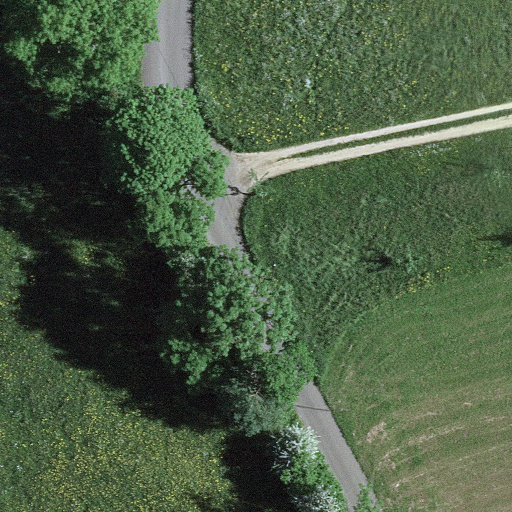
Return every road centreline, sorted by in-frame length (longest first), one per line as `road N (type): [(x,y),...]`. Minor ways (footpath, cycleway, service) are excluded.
road 1 (unclassified): [(179,0),(178,106),(198,179),(363,511)]
road 2 (track): [(198,179),(511,111)]
